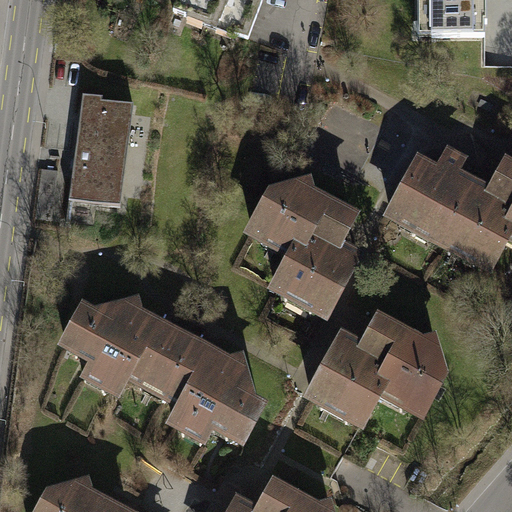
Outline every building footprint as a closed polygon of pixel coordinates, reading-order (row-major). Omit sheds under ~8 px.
[(185,0),(184,5),(178,18),(253,47),(269,0),(185,0)] [(418,0),(418,37),(485,37),(485,0),(418,0)] [(100,97),(82,95),(74,164),(69,199),(118,204),(130,105),(100,102),(100,97)] [(382,213),(491,276),(508,243),(511,236),(511,226),(502,221),(510,207),(486,193),(490,186),(461,169),(468,158),(447,146),(436,166),(416,155),(382,213)] [(511,161),(506,158),(490,186),(486,193),(510,207),(502,221),(511,226),(511,236),(508,243),(511,245),(511,161)] [(59,172),(43,170),(36,219),(52,221),(59,172)] [(268,290),(328,322),(366,251),(345,242),(361,212),(315,186),(313,175),(271,186),(244,234),(286,257),(268,290)] [(81,302),(54,348),(85,365),(77,377),(117,400),(126,383),(173,409),(163,427),(203,448),(211,433),(242,449),(267,403),(255,397),(243,353),(229,357),(170,325),(141,309),(137,295),(93,309),(81,302)] [(422,337),(377,311),(358,342),(354,350),(379,364),(372,376),(387,385),(379,400),(420,423),(448,374),(436,333),(422,337)] [(340,333),(303,401),(362,433),(379,400),(387,385),(372,376),(379,364),(354,350),(358,342),(340,333)] [(134,511),(90,489),(86,476),(44,488),(30,511),(134,511)] [(319,502),(269,476),(253,506),(250,511),(333,511),(329,499),(319,502)] [(250,511),(253,506),(234,495),(223,511),(250,511)]
